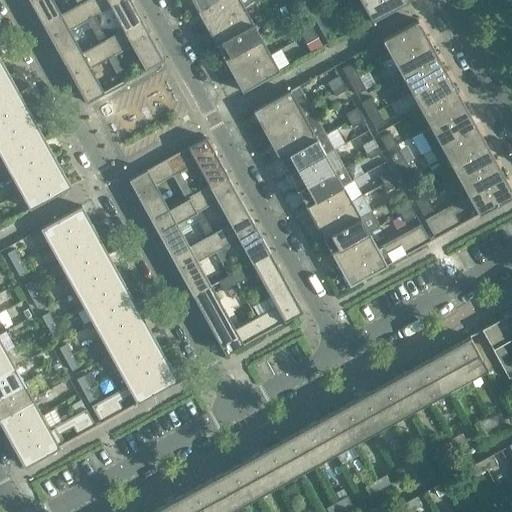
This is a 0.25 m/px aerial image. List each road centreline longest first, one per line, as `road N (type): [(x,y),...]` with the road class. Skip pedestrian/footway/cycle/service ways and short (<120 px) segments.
road 1 (residential): [(8,0),(237,412)]
road 2 (residential): [(343,356),(147,0)]
road 3 (residential): [(59,511),(237,412)]
road 4 (residential): [(343,356),(511,261)]
road 5 (residential): [(511,126),(444,0)]
